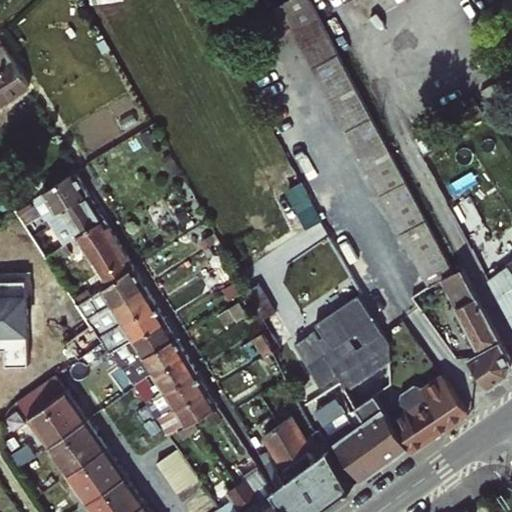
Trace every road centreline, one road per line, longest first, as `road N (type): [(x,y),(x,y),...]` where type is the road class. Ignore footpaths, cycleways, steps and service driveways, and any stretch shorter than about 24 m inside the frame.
road 1 (residential): [(293,511),(11,37)]
road 2 (secondary): [(505,424),(383,511)]
